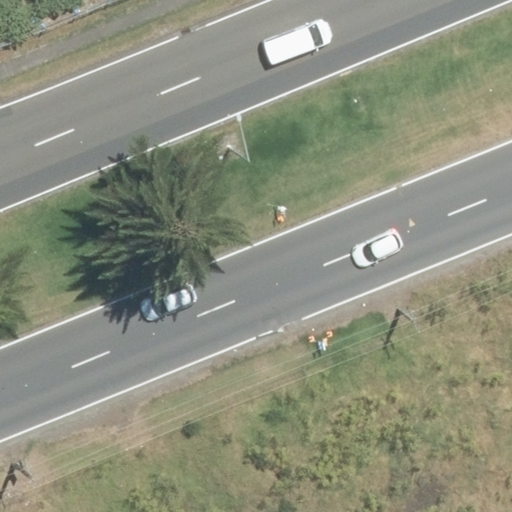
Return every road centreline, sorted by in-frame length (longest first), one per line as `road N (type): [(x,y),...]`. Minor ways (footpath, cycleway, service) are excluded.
road 1 (primary): [(511,172),(0,377)]
road 2 (primary): [(0,139),(344,0)]
